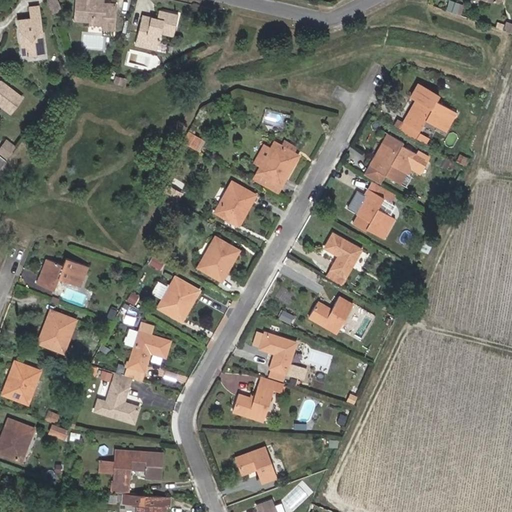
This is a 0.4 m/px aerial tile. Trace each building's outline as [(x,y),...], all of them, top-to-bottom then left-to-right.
[(50,0),(54,12),(61,9),(57,0),(50,0)] [(104,4),(103,0),(77,0),(76,21),(92,22),(92,25),(104,26),(104,29),(115,30),(116,5),(104,4)] [(449,8),(457,10),(459,4),(451,1),(449,8)] [(20,21),(25,56),(45,53),(39,8),(32,9),(33,20),(20,21)] [(160,51),(163,34),(176,36),(180,16),(161,12),(159,20),(145,17),(138,46),(160,51)] [(0,103),(12,113),(23,98),(3,83),(0,82),(0,103)] [(446,131),(457,113),(436,101),(438,96),(418,85),(411,97),(416,100),(404,122),(413,127),(409,134),(416,138),(426,120),(446,131)] [(404,122),(401,120),(397,127),(409,134),(413,127),(404,122)] [(189,133),(183,142),(195,148),(200,139),(189,133)] [(388,134),(370,166),(386,175),(402,184),(409,173),(419,155),(402,145),(403,143),(388,134)] [(257,173),(281,187),(299,155),(274,141),(270,149),(264,145),(255,163),(261,166),(257,173)] [(1,147),(9,153),(13,148),(5,142),(1,147)] [(0,149),(0,155),(5,159),(9,153),(1,147),(0,149)] [(419,155),(409,173),(413,175),(423,157),(419,155)] [(449,170),(456,173),(459,167),(453,163),(449,170)] [(386,175),(370,166),(365,175),(381,184),(386,175)] [(253,179),(278,193),(281,187),(257,173),(253,179)] [(232,191),(224,206),(219,204),(214,212),(238,225),(255,194),(231,182),(228,188),(232,191)] [(373,182),(369,189),(383,198),(390,202),(394,195),(373,182)] [(170,187),(165,196),(176,203),(181,194),(170,187)] [(219,204),(224,206),(232,191),(228,188),(219,204)] [(383,198),(369,189),(355,212),(360,215),(355,224),(366,230),(368,228),(384,237),(395,219),(377,208),(383,198)] [(331,270),(346,278),(362,248),(333,233),(325,248),(339,255),(331,270)] [(203,259),(198,267),(222,280),(239,250),(215,237),(211,245),(208,243),(200,258),(203,259)] [(37,284),(53,289),(57,278),(80,285),(87,266),(66,258),(64,265),(46,259),(37,284)] [(326,278),(341,286),(346,278),(331,270),(326,278)] [(174,288),(167,301),(162,299),(157,307),(181,320),(198,290),(174,277),(169,286),(174,288)] [(162,299),(167,301),(174,288),(169,286),(162,299)] [(131,292),(127,300),(134,304),(138,296),(131,292)] [(319,302),(310,317),(336,332),(352,303),(340,297),(332,309),(319,302)] [(381,309),(393,316),(397,309),(390,304),(388,308),(383,305),(381,309)] [(67,343),(62,341),(68,325),(73,326),(76,319),(50,309),(38,342),(63,352),(67,343)] [(111,309),(109,316),(114,318),(117,311),(111,309)] [(127,367),(143,372),(150,352),(164,357),(169,340),(150,334),(153,325),(142,321),(127,367)] [(68,325),(62,341),(67,343),(73,326),(68,325)] [(258,330),(253,346),(260,348),(265,332),(258,330)] [(265,332),(260,348),(274,353),(270,368),(303,378),(306,368),(290,363),(296,342),(265,332)] [(31,395),(26,393),(32,376),(37,378),(40,370),(14,361),(2,394),(28,403),(31,395)] [(97,367),(92,365),(88,376),(94,377),(97,367)] [(125,374),(141,379),(143,372),(127,367),(125,374)] [(104,370),(102,376),(109,379),(111,372),(104,370)] [(111,380),(129,386),(132,379),(114,373),(111,380)] [(32,376),(26,393),(31,395),(37,378),(32,376)] [(263,377),(255,399),(240,394),(234,411),(262,421),(273,389),(282,392),(284,384),(263,377)] [(129,386),(111,380),(105,400),(97,397),(93,411),(135,423),(140,406),(125,401),(129,386)] [(341,415),(338,421),(345,424),(347,418),(341,415)] [(24,453),(20,451),(27,434),(31,435),(34,428),(8,418),(0,439),(0,452),(21,461),(24,453)] [(53,423),(50,431),(67,438),(68,429),(53,423)] [(70,439),(79,440),(80,433),(71,432),(70,439)] [(27,434),(20,451),(24,453),(31,435),(27,434)] [(263,482),(275,478),(264,446),(236,456),(243,474),(258,469),(263,482)] [(116,460),(116,472),(115,483),(111,483),(111,491),(123,492),(128,493),(130,469),(145,469),(145,478),(159,479),(161,452),(146,451),(117,449),(116,460)] [(100,459),(99,471),(116,472),(116,460),(100,459)] [(131,493),(128,493),(123,492),(122,504),(130,505),(131,493)] [(131,493),(130,505),(137,505),(137,511),(165,511),(166,506),(168,506),(169,496),(131,493)] [(274,511),(270,500),(255,505),(257,511),(274,511)]
